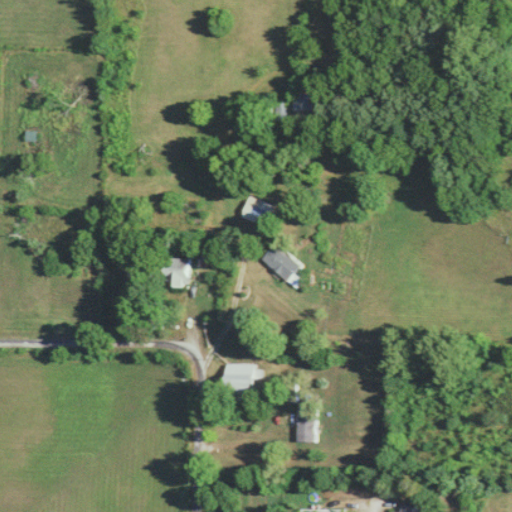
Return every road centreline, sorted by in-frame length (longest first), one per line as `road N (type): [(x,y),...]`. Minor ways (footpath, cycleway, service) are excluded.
road 1 (residential): [(202,511),(199,359),(169,348),(0,348)]
road 2 (residential): [(204,376),(237,319),(251,233)]
